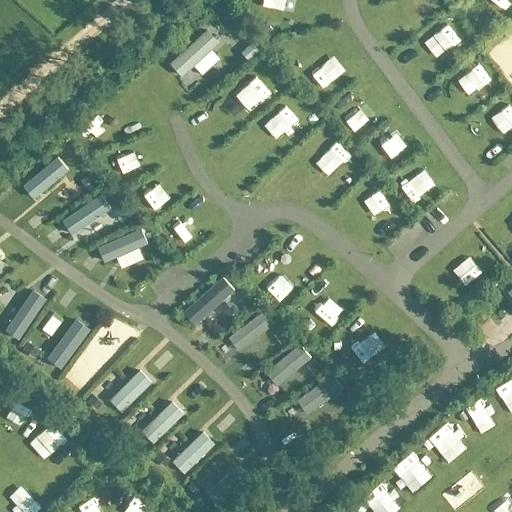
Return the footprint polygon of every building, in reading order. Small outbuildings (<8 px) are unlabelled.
[(284,10),(285,0),(262,0),(262,7),(284,10)] [(414,23),(437,5),(433,0),(414,0),(403,9),(414,23)] [(445,58),(466,40),(450,21),(429,39),(445,58)] [(267,26),(263,29),(271,38),(274,35),(267,26)] [(207,32),(169,65),(180,78),(219,45),(207,32)] [(281,118),(299,132),(310,118),(292,104),(281,118)] [(336,141),(310,156),(321,174),(346,159),(336,141)] [(24,187),(35,200),(69,172),(58,159),(24,187)] [(62,221),(73,236),(109,211),(99,196),(62,221)] [(113,196),(105,202),(123,225),(131,219),(113,196)] [(96,250),(102,264),(146,245),(140,231),(96,250)] [(458,294),(472,282),(456,261),(441,273),(458,294)] [(222,279),(182,315),(193,327),(233,291),(222,279)] [(5,331),(19,341),(48,302),(34,292),(5,331)] [(234,330),(247,350),(279,330),(266,310),(234,330)] [(304,320),(319,333),(326,325),(311,312),(304,320)] [(48,361),(62,371),(90,332),(77,322),(48,361)] [(283,390),(316,361),(301,343),(267,371),(283,390)] [(107,403),(119,415),(151,384),(139,372),(107,403)] [(312,417),(348,394),(335,374),(299,396),(312,417)] [(471,409),(489,434),(502,425),(485,400),(471,409)] [(172,404),(140,434),(152,446),(184,416),(172,404)] [(443,464),(456,455),(441,433),(427,442),(443,464)] [(169,464),(181,476),(212,446),(201,435),(169,464)] [(238,469),(205,494),(214,507),(248,481),(238,469)] [(57,497),(70,482),(62,475),(48,490),(57,497)] [(380,511),(398,511),(405,506),(383,484),(368,499),(380,511)] [(85,511),(99,511),(105,508),(93,492),(78,502),(85,511)] [(491,511),(492,511),(511,511),(511,500),(506,495),(491,511)] [(35,511),(20,498),(10,508),(14,511),(35,511)] [(126,511),(152,511),(141,499),(127,511),(126,511)]
